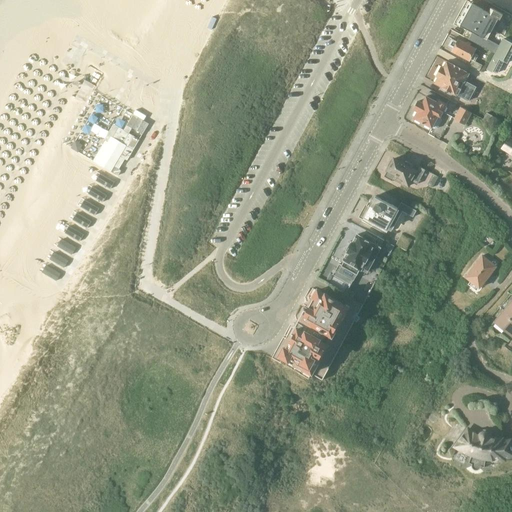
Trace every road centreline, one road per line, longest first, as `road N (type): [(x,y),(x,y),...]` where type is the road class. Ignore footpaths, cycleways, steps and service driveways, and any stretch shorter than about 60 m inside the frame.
road 1 (residential): [(265,320),(285,307),(384,121)]
road 2 (unclassified): [(511,218),(433,149),(384,121)]
road 3 (residential): [(384,121),(452,0)]
